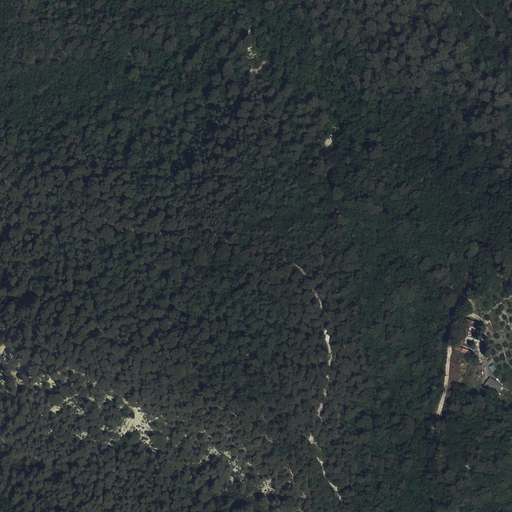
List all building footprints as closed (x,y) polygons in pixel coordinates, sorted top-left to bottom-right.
[(460,322),(451,338),(456,341),(462,323),(460,322)] [(456,341),(462,345),(472,329),(462,323),(456,341)] [(456,341),(451,338),(448,344),(459,350),(462,345),(456,341)] [(452,362),(454,358),(447,354),(445,359),(452,362)] [(495,365),(485,369),(487,373),(496,370),(495,365)] [(461,383),(464,376),(458,373),(454,379),(461,383)] [(485,384),(498,393),(503,385),(491,376),(485,384)] [(488,405),(493,397),(480,390),(476,398),(488,405)]
